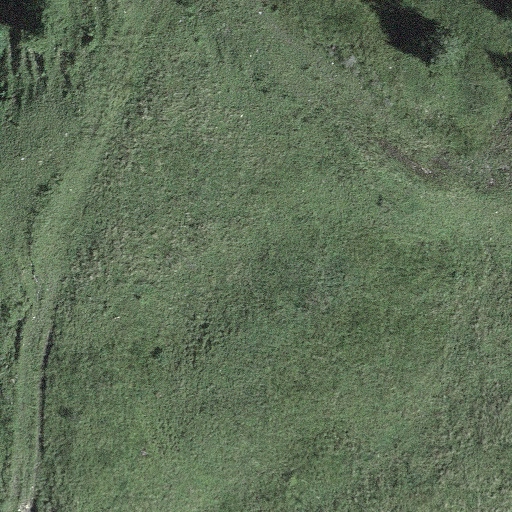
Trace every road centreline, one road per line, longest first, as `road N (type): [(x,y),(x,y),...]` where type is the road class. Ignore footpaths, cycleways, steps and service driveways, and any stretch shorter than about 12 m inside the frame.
road 1 (track): [(17,511),(50,287),(144,0)]
road 2 (track): [(241,0),(511,210)]
